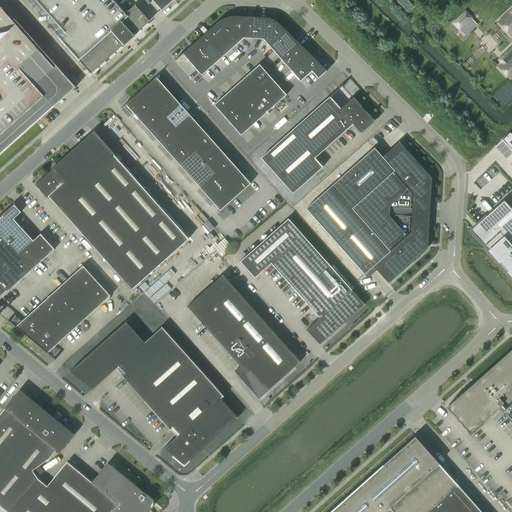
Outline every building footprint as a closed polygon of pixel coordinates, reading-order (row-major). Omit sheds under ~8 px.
[(34,0),(64,33),(58,38),(90,75),(149,22),(134,6),(125,14),(114,2),(116,0),(150,0),(160,11),(160,12),(173,0),(34,0)] [(406,0),(397,0),(396,1),(407,13),(413,8),(406,0)] [(0,154),(40,119),(75,88),(14,19),(11,21),(0,8),(0,154)] [(511,11),(502,20),(511,30),(511,56),(503,65),(511,74),(511,11)] [(252,39),(253,21),(245,21),(246,18),(236,17),(233,17),(230,18),(227,18),(225,19),(222,20),(220,21),(217,23),(216,24),(235,46),(243,39),(252,39)] [(454,22),(459,28),(465,22),(460,17),(454,22)] [(253,21),(252,39),(263,40),(270,48),(287,33),(277,24),(276,23),(274,22),(272,21),(270,20),(269,19),(267,19),(260,19),(260,21),(253,21)] [(212,32),(206,37),(224,56),(235,46),(216,24),(210,30),(212,32)] [(504,48),(509,37),(497,32),(492,43),(504,48)] [(292,38),(287,33),(270,48),(280,59),(296,45),(290,40),(292,38)] [(199,39),(193,44),(213,66),(224,56),(206,37),(201,41),(199,39)] [(193,44),(182,55),(201,76),(213,66),(193,44)] [(296,45),(280,59),(291,72),(310,55),(303,49),(301,51),(296,45)] [(310,55),(291,72),(300,82),(311,72),(318,79),(326,72),(310,55)] [(261,91),(272,81),(259,65),(247,76),(261,91)] [(261,91),(247,76),(236,85),(250,101),(261,91)] [(250,184),(155,78),(125,105),(219,211),(250,184)] [(323,85),(328,95),(338,89),(332,79),(323,85)] [(272,81),(261,91),(274,106),(286,96),(272,81)] [(250,101),(236,85),(225,95),(238,111),(250,101)] [(261,91),(250,101),(263,116),(274,106),(261,91)] [(238,111),(225,95),(213,106),(227,121),(238,111)] [(329,98),(260,159),(292,194),(322,168),(313,159),(352,124),(360,134),(373,122),(352,98),(340,110),(329,98)] [(263,116),(250,101),(238,111),(252,126),(263,116)] [(252,126),(238,111),(227,121),(240,136),(252,126)] [(50,170),(51,171),(35,185),(47,199),(49,197),(131,290),(188,239),(113,155),(114,155),(93,131),(50,170)] [(511,135),(509,133),(502,140),(511,151),(511,135)] [(374,148),(305,209),(364,275),(365,274),(364,274),(372,266),(388,284),(427,249),(431,179),(399,143),(381,158),(374,150),(374,149),(374,148)] [(343,164),(348,170),(366,153),(361,147),(343,164)] [(511,210),(503,201),(470,230),(511,278),(511,210)] [(20,213),(13,205),(0,216),(0,298),(54,250),(40,234),(32,241),(13,219),(20,213)] [(353,293),(350,291),(287,219),(239,262),(254,278),(270,263),(319,318),(306,330),(319,345),(338,328),(336,326),(342,321),(344,322),(363,305),(353,293)] [(220,257),(231,248),(224,239),(213,249),(220,257)] [(19,324),(19,330),(47,353),(110,296),(82,266),(19,324)] [(186,307),(240,366),(234,372),(258,399),(300,362),(222,275),(186,307)] [(348,319),(352,324),(371,309),(366,304),(348,319)] [(223,397),(161,327),(144,343),(125,322),(70,371),(92,390),(118,367),(124,373),(121,376),(172,431),(173,430),(178,435),(164,448),(184,466),(238,419),(220,399),(222,397),(223,397)] [(511,349),(475,382),(475,383),(467,390),(466,389),(445,408),(449,413),(450,412),(456,420),(458,423),(459,422),(461,425),(461,426),(463,428),(464,428),(466,431),(469,435),(499,408),(511,422),(511,349)] [(4,408),(4,409),(0,414),(0,506),(7,511),(147,511),(149,511),(150,510),(151,509),(152,508),(152,507),(153,505),(153,504),(153,503),(153,502),(152,500),(148,497),(146,495),(135,486),(108,462),(91,483),(67,462),(47,486),(38,479),(32,471),(48,459),(55,451),(58,454),(74,435),(19,390),(4,408)] [(480,511),(414,437),(330,511),(480,511)]
